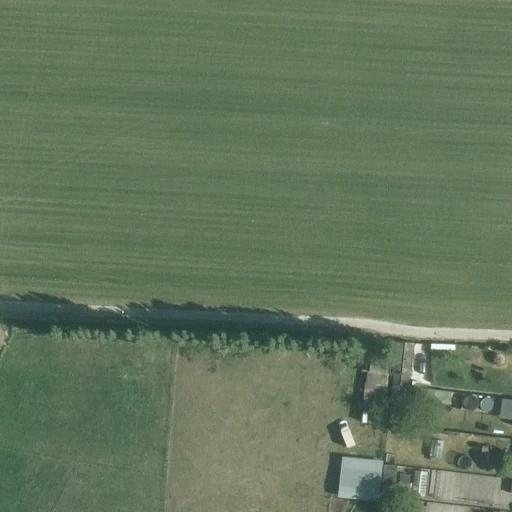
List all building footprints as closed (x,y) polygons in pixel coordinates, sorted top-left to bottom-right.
[(398,343),(392,386),(408,388),(411,355),(439,356),(438,358),(453,358),(454,348),(420,346),(420,345),(413,345),(412,344),(398,343)] [(361,426),(382,429),(389,375),(387,375),(388,358),(370,357),(368,384),(365,384),(361,426)] [(408,388),(392,386),(388,424),(405,426),(408,402),(402,402),(402,398),(450,404),(451,393),(408,388)] [(431,441),(429,459),(442,460),(444,442),(431,441)] [(379,498),(382,465),(382,462),(342,458),(338,498),(379,502),(379,498)] [(379,498),(394,499),(397,467),(382,465),(379,498)] [(426,473),(415,472),(413,496),(424,497),(426,473)] [(410,476),(400,475),(399,483),(398,483),(397,495),(410,497),(411,484),(409,484),(410,476)] [(379,502),(378,511),(392,511),(394,499),(379,498),(379,502)]
